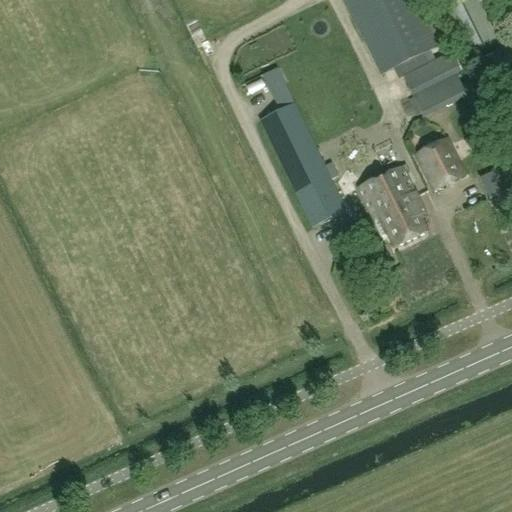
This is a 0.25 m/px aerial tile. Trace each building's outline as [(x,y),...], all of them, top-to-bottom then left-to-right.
[(413,0),(343,0),(382,76),(437,48),(413,0)] [(470,0),(452,9),(447,11),(470,59),(498,45),(476,0),(470,0)] [(511,86),(497,52),(477,60),(493,98),(511,89),(511,86)] [(405,77),(423,120),(466,99),(447,56),(405,77)] [(296,106),(261,123),(313,230),(348,213),(296,106)] [(447,142),(416,158),(434,192),(465,177),(447,142)] [(373,220),(417,200),(402,170),(358,190),(373,220)] [(480,180),(489,199),(511,191),(504,171),(480,180)] [(443,210),(454,199),(446,192),(435,203),(443,210)] [(417,200),(373,220),(383,240),(388,237),(395,251),(428,234),(421,220),(426,218),(417,200)]
